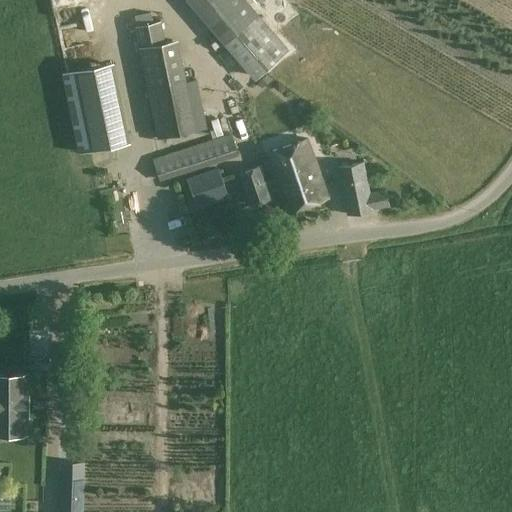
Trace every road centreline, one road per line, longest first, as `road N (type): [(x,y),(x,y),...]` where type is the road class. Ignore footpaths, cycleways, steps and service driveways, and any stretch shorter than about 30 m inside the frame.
road 1 (unclassified): [(0,288),(435,223),(485,199),(511,171)]
road 2 (unknown): [(54,280),(69,434)]
